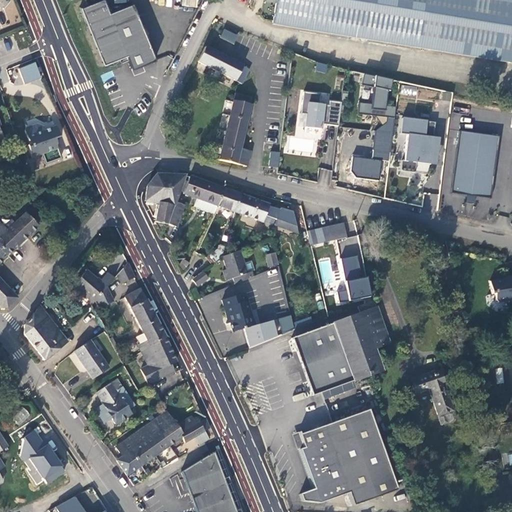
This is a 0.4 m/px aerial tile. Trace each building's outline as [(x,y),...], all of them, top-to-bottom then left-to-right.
[(132,3),(108,12),(103,0),(96,0),(79,7),(86,23),(103,64),(126,55),(129,64),(131,69),(155,59),(132,3)] [(281,0),(277,32),(426,53),(433,0),(281,0)] [(511,0),(433,0),(426,53),(511,65),(511,0)] [(224,30),(220,38),(234,45),(238,37),(224,30)] [(221,52),(206,45),(197,62),(237,81),(244,66),(220,55),(221,52)] [(35,62),(19,69),(25,84),(41,77),(35,62)] [(328,66),(318,63),(317,71),(326,73),(328,66)] [(360,103),(359,114),(387,118),(396,118),(397,107),(387,106),(388,91),(391,91),(393,80),(365,74),(362,85),(374,88),(372,104),(360,103)] [(189,78),(182,91),(190,95),(197,82),(189,78)] [(328,125),(339,127),(342,103),(331,101),(330,106),(320,105),(321,94),(304,92),(301,114),(308,115),(306,128),(321,130),(322,123),(328,123),(328,125)] [(219,160),(243,166),(247,149),(240,148),(251,104),(233,100),(219,160)] [(308,115),(301,114),(299,127),(306,128),(308,115)] [(377,131),(374,150),(390,153),(391,153),(396,118),(387,118),(387,123),(377,131)] [(437,123),(403,118),(401,134),(408,135),(405,161),(403,160),(402,171),(416,173),(417,163),(432,165),(433,155),(438,155),(440,139),(435,138),(437,123)] [(37,124),(26,128),(25,131),(30,145),(27,146),(31,158),(42,155),(45,164),(60,159),(55,144),(56,144),(54,139),(58,137),(55,127),(45,130),(44,127),(37,124)] [(459,131),(451,193),(466,195),(475,197),(491,199),(499,136),(459,131)] [(373,160),(352,158),(350,172),(355,178),(378,181),(380,161),(389,162),(390,153),(374,150),(373,160)] [(270,167),(278,168),(280,153),(272,152),(270,167)] [(319,168),(317,183),(329,184),(330,170),(319,168)] [(147,186),(145,201),(159,204),(155,222),(167,224),(175,203),(185,176),(156,174),(147,186)] [(217,206),(224,189),(190,176),(188,181),(184,192),(183,194),(217,206)] [(234,212),(240,195),(224,189),(217,206),(234,212)] [(263,223),(265,216),(277,220),(275,225),(298,234),(293,213),(281,209),(280,210),(268,207),(269,205),(240,195),(234,212),(263,223)] [(475,197),(466,195),(465,203),(474,204),(475,197)] [(175,203),(167,224),(176,227),(184,206),(175,203)] [(0,306),(1,308),(6,308),(17,298),(0,280),(0,262),(38,226),(25,213),(7,231),(0,223),(0,306)] [(339,240),(347,238),(344,223),(336,225),(329,226),(321,228),(314,230),(307,231),(310,246),(318,244),(325,243),(332,241),(339,240)] [(255,246),(264,243),(268,230),(261,228),(255,246)] [(211,265),(221,258),(224,248),(219,247),(218,251),(207,259),(211,265)] [(241,282),(247,279),(245,274),(247,274),(239,251),(222,257),(226,270),(223,271),(226,281),(233,279),(239,276),(241,282)] [(277,266),(275,254),(266,256),(268,268),(277,266)] [(369,296),(365,278),(360,279),(356,256),(340,259),(346,290),(336,292),(338,303),(369,296)] [(121,284),(134,278),(127,263),(117,275),(121,284)] [(98,284),(95,281),(96,279),(86,270),(73,286),(93,303),(96,299),(105,289),(98,284)] [(202,272),(191,280),(196,287),(207,279),(202,272)] [(106,288),(114,279),(108,273),(98,284),(105,289),(106,288)] [(233,279),(234,284),(241,282),(239,276),(233,279)] [(506,279),(489,282),(491,294),(494,294),(495,300),(498,302),(508,301),(508,302),(511,301),(511,276),(511,277),(511,281),(506,281),(506,279)] [(100,308),(113,302),(106,288),(105,289),(96,299),(100,308)] [(171,365),(176,363),(165,339),(140,289),(124,297),(146,341),(137,346),(148,366),(140,370),(148,385),(174,372),(171,365)] [(244,294),(222,300),(226,317),(228,317),(232,332),(244,329),(254,326),(251,314),(247,310),(245,302),(246,302),(244,294)] [(358,306),(360,313),(376,307),(374,300),(371,301),(358,306)] [(67,342),(39,307),(24,325),(24,334),(44,360),(67,342)] [(376,307),(360,313),(373,348),(374,348),(389,342),(376,307)] [(296,351),(299,350),(316,395),(382,371),(374,348),(373,348),(360,313),(291,338),(296,351)] [(294,329),(291,316),(279,319),(283,334),(294,329)] [(313,322),(311,317),(294,323),(296,328),(313,322)] [(254,326),(244,329),(249,348),(276,337),(271,321),(254,326)] [(89,341),(74,352),(92,379),(107,368),(89,341)] [(430,374),(410,380),(415,394),(429,390),(438,416),(453,411),(439,371),(430,374)] [(121,387),(116,379),(96,393),(101,401),(100,401),(102,404),(96,409),(105,423),(111,419),(115,424),(130,414),(121,400),(123,399),(117,390),(121,387)] [(121,387),(117,390),(123,399),(127,396),(121,387)] [(21,426),(29,413),(21,408),(13,420),(21,426)] [(343,419),(327,425),(299,436),(304,449),(300,450),(314,490),(300,495),(303,502),(320,504),(349,494),(354,507),(398,490),(369,410),(343,419)] [(453,411),(438,416),(441,425),(456,420),(453,411)] [(180,432),(176,426),(166,412),(115,448),(122,457),(116,461),(127,475),(181,437),(184,443),(209,428),(205,419),(198,422),(180,432)] [(194,415),(176,426),(180,432),(198,422),(194,415)] [(28,459),(42,480),(46,484),(64,472),(47,444),(44,446),(34,431),(21,440),(22,441),(19,457),(23,463),(28,459)] [(204,432),(194,437),(199,445),(209,439),(204,432)] [(165,460),(175,457),(172,448),(162,451),(165,460)] [(235,511),(213,452),(181,472),(196,511),(235,511)] [(84,511),(74,498),(55,508),(58,511),(103,511),(104,511),(103,511),(84,511)]
